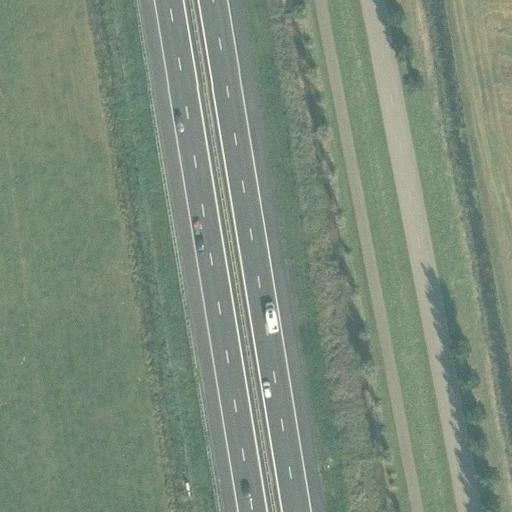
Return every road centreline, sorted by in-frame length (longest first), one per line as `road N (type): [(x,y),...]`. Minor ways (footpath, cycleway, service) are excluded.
road 1 (tertiary): [(474,511),(378,0)]
road 2 (motorway): [(310,511),(221,0)]
road 3 (motorway): [(163,0),(247,511)]
